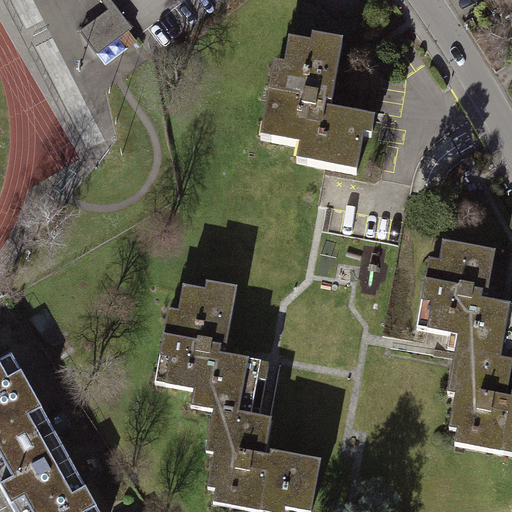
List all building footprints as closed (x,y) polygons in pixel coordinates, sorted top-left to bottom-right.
[(511,8),(511,0),(494,0),(502,13),(511,8)] [(100,59),(134,34),(116,10),(82,35),(100,59)] [(313,47),(293,43),(288,68),(278,67),(265,142),(305,149),(302,164),(368,176),(378,120),(338,113),(350,47),(314,41),(313,47)] [(511,267),(511,250),(439,236),(420,335),(458,343),(496,349),(506,304),(511,267)] [(205,294),(182,290),(179,311),(168,309),(155,388),(195,395),(192,412),(212,416),(251,422),(252,415),(261,360),(226,355),(237,290),(207,285),(205,294)] [(496,349),(458,343),(446,395),(457,397),(446,446),(511,457),(511,393),(511,390),(511,305),(506,304),(496,349)] [(101,511),(16,355),(0,363),(0,491),(11,511),(101,511)] [(251,422),(212,416),(205,458),(213,460),(208,494),(216,496),(214,510),(226,511),(313,511),(322,458),(267,449),(272,418),(252,415),(251,422)]
